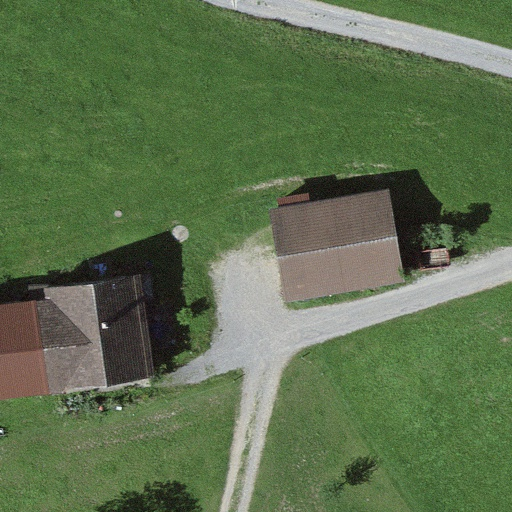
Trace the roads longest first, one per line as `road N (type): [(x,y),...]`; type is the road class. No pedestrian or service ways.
road 1 (track): [(511,259),(281,340),(240,511)]
road 2 (track): [(242,0),(511,72)]
